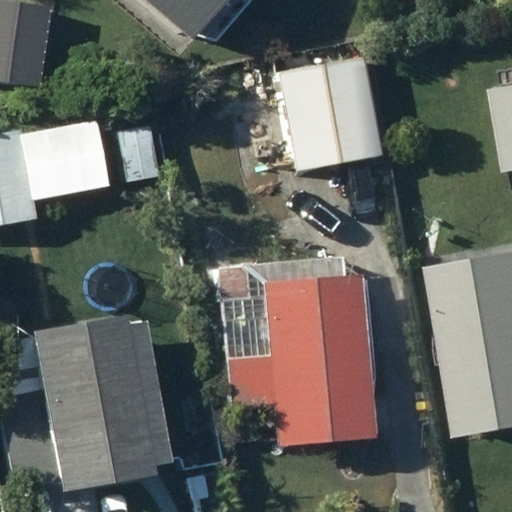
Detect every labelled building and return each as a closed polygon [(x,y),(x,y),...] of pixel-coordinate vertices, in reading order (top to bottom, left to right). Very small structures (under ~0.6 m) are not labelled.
[(0,9),(0,58),(24,59),(24,56),(32,57),(34,11),(0,9)] [(120,10),(88,18),(95,43),(126,36),(120,10)] [(277,82),(294,179),(376,165),(359,68),(277,82)] [(511,92),(499,95),(511,165),(511,92)] [(0,231),(33,227),(30,206),(104,195),(93,128),(0,142),(0,231)] [(115,137),(123,186),(156,180),(148,132),(115,137)] [(237,255),(238,271),(216,273),(225,415),(271,412),(273,453),(370,447),(360,284),(341,285),(340,264),(258,269),(257,254),(237,255)] [(455,348),(439,351),(441,363),(458,361),(471,445),(511,438),(511,264),(443,276),(455,348)] [(138,333),(0,357),(0,466),(5,496),(54,488),(58,507),(149,490),(148,480),(164,477),(138,333)]
